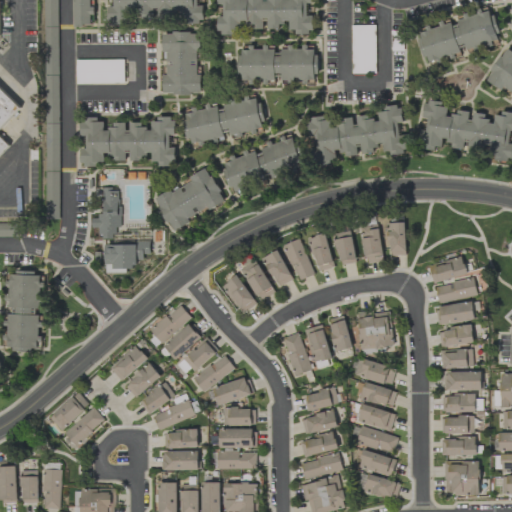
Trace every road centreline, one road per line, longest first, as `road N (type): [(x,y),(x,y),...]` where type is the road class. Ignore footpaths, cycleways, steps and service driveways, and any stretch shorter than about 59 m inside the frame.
road 1 (residential): [(511,199),(374,191),(263,225),(187,274),(0,434)]
road 2 (residential): [(187,274),(269,368),(281,398),(284,511)]
road 3 (residential): [(423,511),(421,317),(409,289)]
road 4 (residential): [(409,289),(387,284),(305,305),(249,347)]
road 5 (residential): [(142,511),(142,439),(120,439),(105,455),(105,474),(142,473)]
